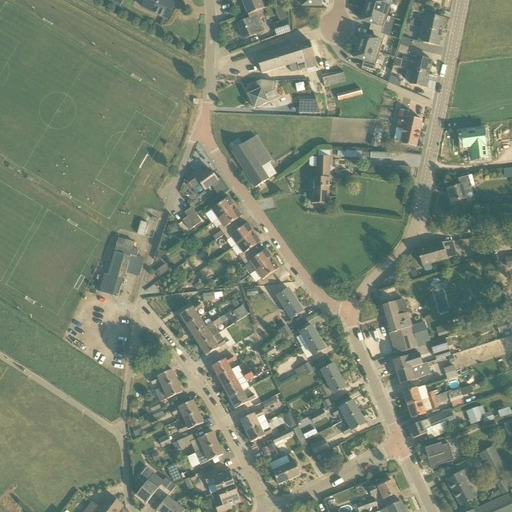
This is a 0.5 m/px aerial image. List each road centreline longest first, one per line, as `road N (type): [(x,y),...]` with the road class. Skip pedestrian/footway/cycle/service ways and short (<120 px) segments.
road 1 (residential): [(267,511),(205,394),(135,310)]
road 2 (residential): [(416,233),(463,0)]
road 3 (residential): [(352,312),(310,285),(203,131)]
road 4 (residential): [(135,310),(189,148),(203,131)]
road 5 (residential): [(268,511),(401,447)]
road 6 (residential): [(401,447),(352,312)]
road 7 (residential): [(120,433),(0,356)]
road 8 (residential): [(203,131),(209,0)]
road 9 (residential): [(120,433),(135,310)]
